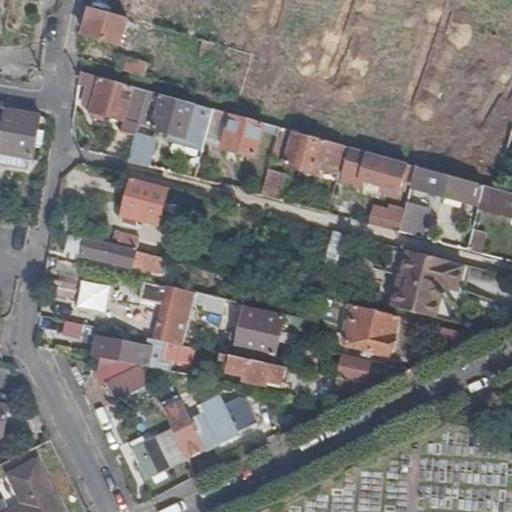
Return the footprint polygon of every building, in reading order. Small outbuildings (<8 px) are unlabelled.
[(94,9),(86,36),(122,46),(130,20),(94,9)] [(124,58),(120,72),(146,79),(150,65),(124,58)] [(120,74),(145,81),(146,79),(120,72),(120,74)] [(83,74),(81,89),(88,91),(85,108),(95,115),(125,123),(122,134),(138,138),(141,125),(150,95),(150,94),(142,91),(83,74)] [(150,95),(141,125),(146,127),(151,128),(158,105),(162,106),(164,99),(150,95)] [(171,142),(205,151),(207,146),(214,121),(216,112),(165,98),(164,99),(162,106),(154,131),(172,136),(171,142)] [(35,161),(43,118),(7,112),(1,154),(35,161)] [(242,119),(216,112),(214,121),(232,126),(225,151),(257,161),(264,135),(280,140),(282,131),(242,119)] [(232,126),(214,121),(207,146),(225,151),(232,126)] [(141,125),(138,138),(142,139),(146,127),(141,125)] [(322,170),(340,176),(348,149),(282,131),(280,140),(294,144),(288,166),(287,169),(320,178),(322,170)] [(138,138),(130,164),(151,169),(158,143),(142,139),(138,138)] [(273,162),(288,166),(294,144),(280,140),(273,162)] [(409,167),(352,151),(345,176),(385,188),(384,192),(401,196),(409,167)] [(483,206),(487,188),(418,169),(413,186),(483,206)] [(271,171),(264,198),(285,204),(290,177),(271,171)] [(171,190),(134,180),(124,216),(135,220),(134,224),(138,226),(140,221),(161,227),(171,190)] [(511,195),(497,191),(487,188),(483,206),(481,211),(511,219),(511,195)] [(405,218),(401,234),(425,241),(433,212),(408,205),(405,218)] [(74,235),(79,211),(67,208),(61,232),(74,235)] [(373,226),(401,234),(405,218),(377,210),(373,226)] [(333,233),(328,263),(339,265),(345,235),(333,233)] [(469,252),(484,255),(488,237),(475,233),(469,252)] [(119,249),(63,235),(59,258),(71,261),(73,255),(133,272),(134,270),(161,277),(165,261),(139,254),(119,249)] [(120,243),(119,249),(139,254),(142,242),(117,235),(115,241),(120,243)] [(393,309),(439,321),(443,304),(441,303),(444,289),(446,289),(461,293),(468,267),(465,266),(410,252),(404,276),(402,275),(393,309)] [(467,294),(474,269),(468,267),(461,293),(467,294)] [(198,296),(146,283),(141,303),(164,308),(157,344),(168,346),(185,350),(198,296)] [(229,303),(210,299),(206,313),(225,317),(229,303)] [(403,319),(350,307),(349,312),(355,314),(351,330),(350,334),(346,348),(393,359),(394,357),(399,355),(402,344),(398,340),(403,319)] [(247,312),(242,332),(240,339),(238,351),(277,360),(286,321),(247,312)] [(87,342),(89,331),(67,327),(64,338),(87,342)] [(457,351),(481,339),(435,327),(430,343),(457,351)] [(157,344),(152,343),(149,352),(100,342),(96,360),(144,369),(162,373),(168,346),(157,344)] [(185,350),(168,346),(162,373),(190,379),(196,352),(185,350)] [(339,381),(369,387),(375,361),(345,354),(339,381)] [(291,378),(292,371),(223,358),(221,364),(233,366),(231,376),(249,380),(248,385),(263,388),(264,383),(268,384),(283,387),(285,377),(291,378)] [(139,395),(131,378),(103,390),(112,408),(139,395)] [(361,398),(378,390),(339,381),(336,395),(361,398)] [(176,434),(190,463),(240,438),(240,437),(258,428),(246,404),(241,403),(227,410),(222,401),(188,418),(191,425),(179,431),(169,410),(165,412),(176,434)] [(0,441),(5,442),(10,410),(0,408),(0,441)] [(149,483),(190,463),(176,434),(134,454),(149,483)] [(63,511),(40,464),(11,479),(25,509),(19,511),(9,511),(6,505),(0,507),(0,511),(63,511)]
